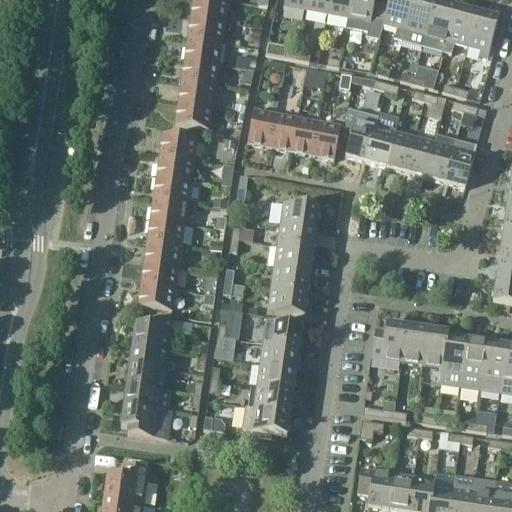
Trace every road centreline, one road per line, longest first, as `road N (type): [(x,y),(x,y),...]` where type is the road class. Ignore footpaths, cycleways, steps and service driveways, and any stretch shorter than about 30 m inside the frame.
road 1 (residential): [(308,511),(347,251),(469,267),(511,90)]
road 2 (residential): [(67,506),(117,134),(147,0)]
road 3 (secondary): [(3,371),(36,280),(43,92)]
road 4 (secondary): [(43,92),(9,212),(3,371)]
